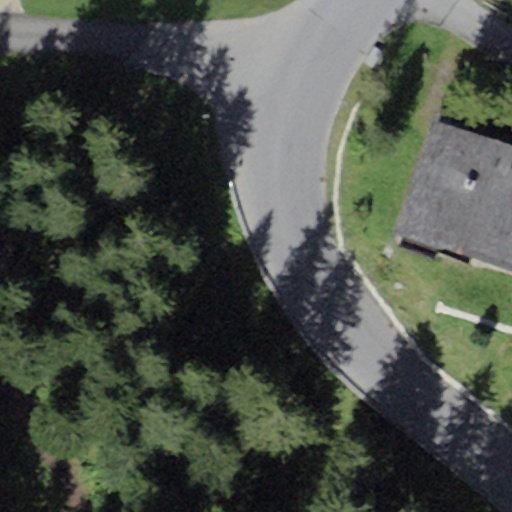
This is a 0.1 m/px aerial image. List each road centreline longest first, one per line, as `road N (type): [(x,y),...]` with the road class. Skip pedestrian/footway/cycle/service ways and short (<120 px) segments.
road 1 (residential): [(511,478),(416,400),(348,333),(314,286),(290,229),(283,180),(288,128),(312,72)]
road 2 (residential): [(0,37),(312,72)]
